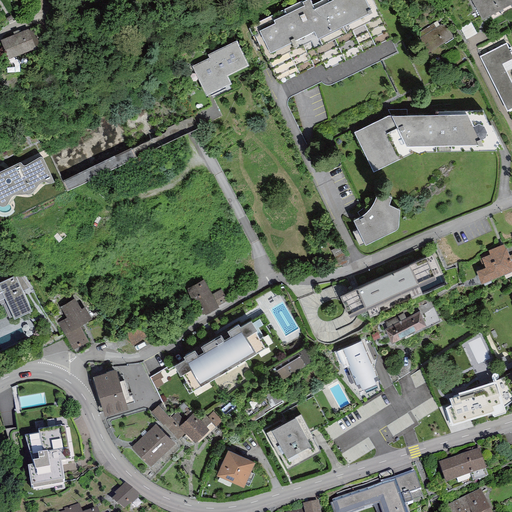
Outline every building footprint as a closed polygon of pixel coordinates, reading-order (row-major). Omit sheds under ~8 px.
[(309,0),(302,0),(253,24),(254,26),(249,28),(252,36),(255,34),(279,84),(321,64),(325,70),(391,38),(372,0),(322,0),(312,5),(309,0)] [(511,0),(470,0),(468,1),(474,12),(477,11),(482,20),(511,3),(511,0)] [(433,23),(417,34),(420,37),(418,38),(428,53),(453,37),(445,24),(441,26),(441,25),(436,28),(433,23)] [(0,40),(8,59),(35,48),(35,47),(39,45),(33,29),(29,31),(28,29),(19,33),(14,35),(0,40)] [(248,66),(236,41),(208,54),(209,57),(192,66),(206,95),(231,83),(227,76),(248,66)] [(506,43),(479,56),(507,111),(511,108),(511,82),(503,64),(511,59),(511,53),(511,52),(511,50),(511,47),(509,48),(506,43)] [(435,115),(388,116),(354,132),(373,172),(413,153),(504,150),(492,125),(489,125),(482,111),(435,112),(435,115)] [(19,163),(0,171),(0,206),(3,208),(13,196),(30,195),(41,183),(49,184),(54,183),(42,156),(24,166),(19,163)] [(391,197),(377,194),(374,201),(370,208),(364,215),(359,217),(353,221),(365,246),(396,230),(398,228),(398,226),(399,210),(389,205),(391,197)] [(503,244),(488,250),(489,252),(479,256),(484,268),(476,271),(481,284),(511,271),(511,254),(509,256),(506,248),(505,248),(503,244)] [(432,255),(340,297),(350,318),(366,311),(370,318),(381,313),(379,308),(410,294),(412,299),(445,284),(432,255)] [(0,284),(0,313),(5,323),(32,309),(15,277),(0,284)] [(204,280),(186,289),(191,299),(193,298),(203,316),(219,307),(218,306),(212,294),(204,280)] [(221,289),(212,294),(218,306),(227,301),(221,289)] [(75,298),(60,307),(66,318),(58,323),(74,351),(89,342),(79,326),(92,319),(85,307),(81,309),(75,298)] [(420,311),(385,329),(392,343),(427,326),(420,311)] [(183,384),(189,394),(269,347),(263,337),(259,339),(255,332),(257,331),(251,321),(240,327),(238,325),(227,332),(230,337),(223,341),(220,335),(201,347),(204,352),(198,356),(195,351),(183,357),(185,360),(174,367),(180,377),(182,376),(186,382),(183,384)] [(139,325),(125,335),(132,345),(147,335),(139,325)] [(486,333),(469,340),(479,366),(496,359),(486,333)] [(362,341),(336,352),(343,368),(347,367),(355,385),(359,383),(362,389),(376,383),(373,378),(378,376),(362,341)] [(305,348),(265,373),(273,385),(313,361),(305,348)] [(106,373),(92,377),(104,417),(128,409),(116,369),(106,372),(106,373)] [(153,377),(159,387),(170,382),(164,371),(153,377)] [(500,382),(446,400),(456,430),(510,412),(500,382)] [(241,406),(250,423),(265,414),(264,411),(283,400),(275,387),(241,406)] [(198,415),(183,430),(199,446),(214,431),(198,415)] [(301,418),(274,433),(292,466),(319,450),(301,418)] [(157,428),(135,450),(154,468),(175,446),(157,428)] [(40,436),(25,438),(34,494),(67,489),(63,464),(74,462),(69,430),(40,434),(40,436)] [(228,451),(216,476),(243,488),(255,463),(228,451)] [(490,475),(484,454),(443,467),(449,487),(490,475)] [(412,511),(400,481),(337,505),(339,511),(370,511),(384,507),(385,511),(412,511)] [(140,497),(125,485),(114,495),(116,496),(111,501),(124,511),(130,505),(132,506),(140,497)] [(491,511),(484,494),(458,505),(460,511),(491,511)]
